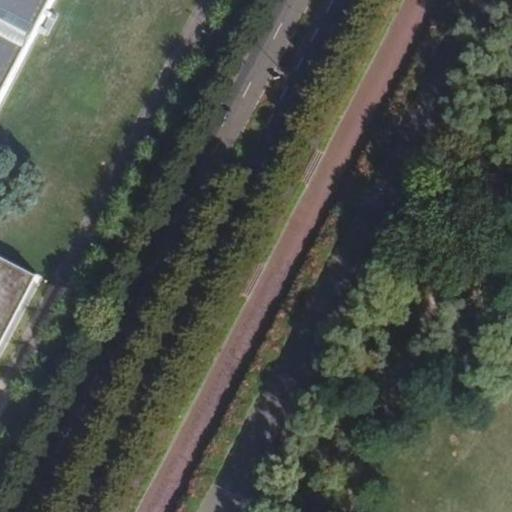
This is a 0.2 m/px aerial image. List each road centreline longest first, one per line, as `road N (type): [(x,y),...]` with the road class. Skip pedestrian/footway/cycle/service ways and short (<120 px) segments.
road 1 (primary): [(77,511),(354,0)]
road 2 (primary): [(298,0),(29,511)]
road 3 (unknown): [(210,0),(132,137),(0,406)]
road 4 (unknown): [(338,511),(511,171)]
